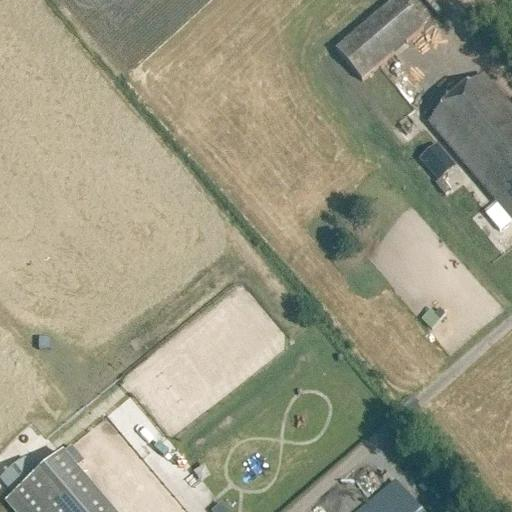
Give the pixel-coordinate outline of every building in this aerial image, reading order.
[(393,0),(339,47),(367,79),(423,31),(396,0),(393,0)] [(511,111),(484,78),(429,125),(498,207),(511,224),(511,223),(511,111)] [(511,224),(498,207),(487,217),(500,233),(511,224)] [(6,504),(12,511),(106,511),(61,457),(6,504)] [(24,458),(0,478),(0,481),(11,495),(37,474),(24,458)]
